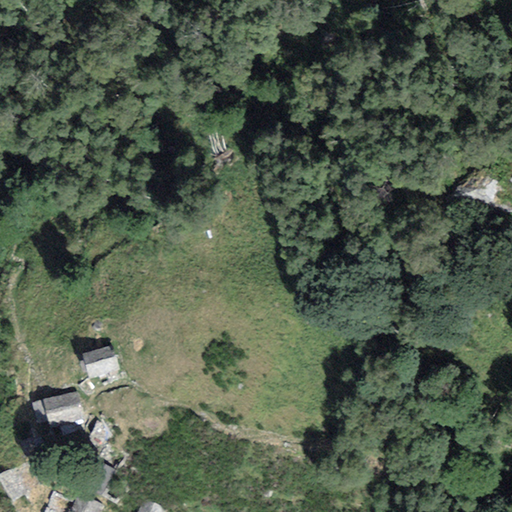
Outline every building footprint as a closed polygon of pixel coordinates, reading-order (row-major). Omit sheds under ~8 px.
[(111,344),(81,355),(89,380),(120,369),(111,344)] [(52,432),(85,423),(77,392),(43,401),(52,432)] [(117,472),(97,461),(82,487),(102,498),(117,472)] [(66,511),(72,498),(52,492),(45,511),(66,511)] [(100,511),(103,504),(75,494),(68,511),(100,511)] [(145,500),(138,511),(166,511),(167,511),(145,500)]
